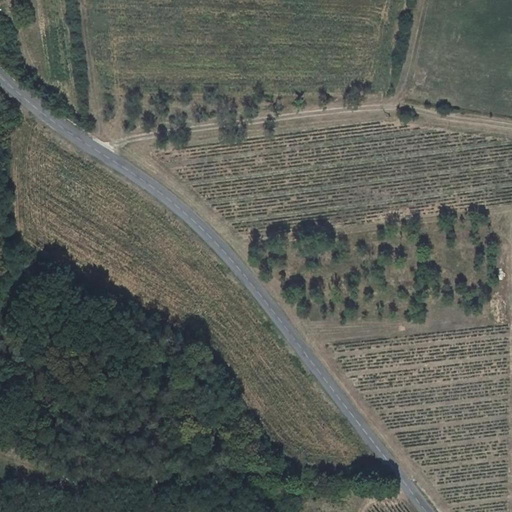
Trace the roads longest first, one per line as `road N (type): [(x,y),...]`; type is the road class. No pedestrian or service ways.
road 1 (tertiary): [(429,511),(214,239),(0,76)]
road 2 (track): [(99,152),(131,138),(329,110),(396,107),(511,125)]
